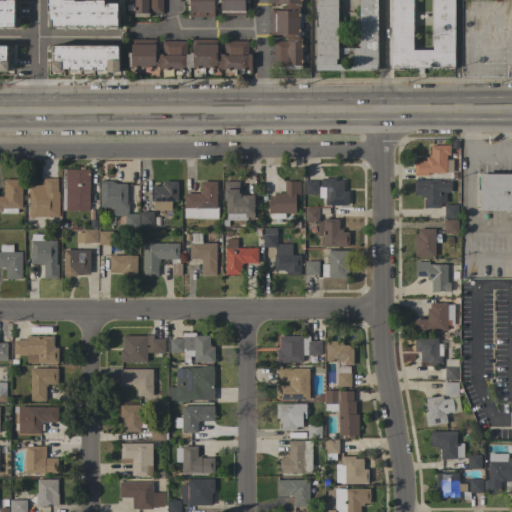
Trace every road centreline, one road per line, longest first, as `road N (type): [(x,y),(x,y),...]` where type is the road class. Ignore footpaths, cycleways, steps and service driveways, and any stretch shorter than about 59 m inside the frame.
road 1 (primary): [(0,123),(511,122)]
road 2 (residential): [(403,511),(383,353),(380,122)]
road 3 (residential): [(0,312),(382,313)]
road 4 (residential): [(245,511),(247,313)]
road 5 (residential): [(90,511),(89,313)]
